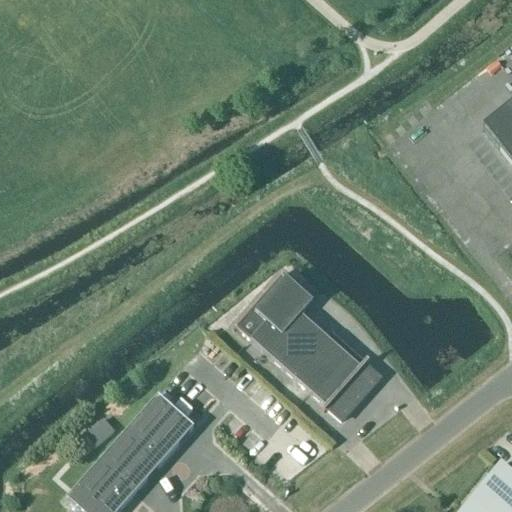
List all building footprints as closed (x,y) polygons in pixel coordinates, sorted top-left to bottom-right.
[(418,180),(456,149),(423,109),(385,140),(418,180)] [(511,109),(481,134),(511,173),(511,109)] [(316,305),(285,279),(237,333),(340,425),(377,383),(331,342),(328,345),(302,321),(316,305)] [(156,400),(65,503),(75,511),(121,511),(192,432),(156,400)] [(511,511),(511,481),(498,469),(493,475),(491,473),(484,481),(487,483),(462,511),(511,511)]
